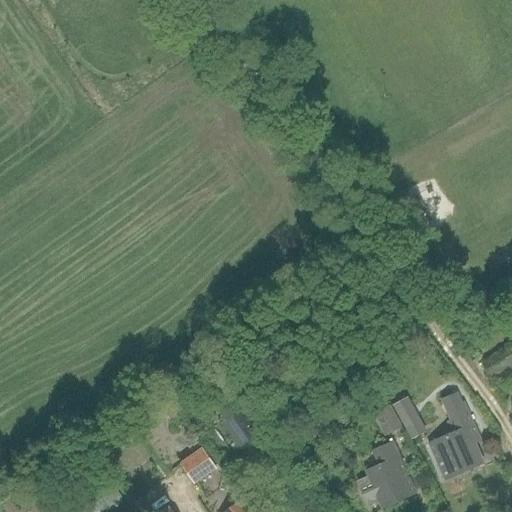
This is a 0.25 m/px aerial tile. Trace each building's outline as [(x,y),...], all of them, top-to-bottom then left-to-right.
[(482,362),(493,380),(511,368),(511,347),(511,345),(482,362)] [(219,387),(202,398),(211,411),(228,400),(219,387)] [(459,393),(441,401),(450,421),(448,422),(453,434),(429,445),(446,482),(482,466),(473,446),(480,443),(459,393)] [(259,421),(250,407),(245,401),(221,417),(225,424),(224,425),(249,460),(267,448),(252,426),(259,421)] [(410,403),(396,410),(405,428),(419,421),(410,403)] [(403,428),(391,405),(374,414),(386,436),(403,428)] [(173,408),(166,413),(171,419),(178,414),(173,408)] [(110,441),(102,448),(105,452),(109,457),(117,451),(113,445),(110,441)] [(311,463),(322,455),(313,442),(302,450),(311,463)] [(371,452),(378,467),(365,473),(368,478),(359,482),(370,508),(379,505),(382,510),(408,499),(399,478),(406,475),(392,443),(371,452)] [(181,464),(195,484),(216,469),(203,449),(181,464)] [(105,480),(64,508),(67,511),(96,511),(117,497),(105,480)] [(251,511),(244,501),(226,511),(251,511)]
